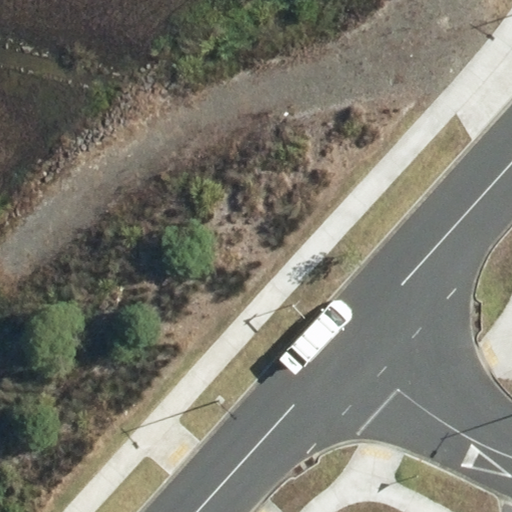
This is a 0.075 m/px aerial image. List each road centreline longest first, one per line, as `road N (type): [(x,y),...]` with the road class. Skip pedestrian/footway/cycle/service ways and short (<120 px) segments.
road 1 (track): [(17,259),(152,134),(266,92),(385,22),(405,0)]
road 2 (residential): [(511,161),(354,339)]
road 3 (residential): [(354,339),(200,511)]
road 4 (residential): [(511,456),(444,424),(354,339)]
road 5 (track): [(410,0),(511,87)]
